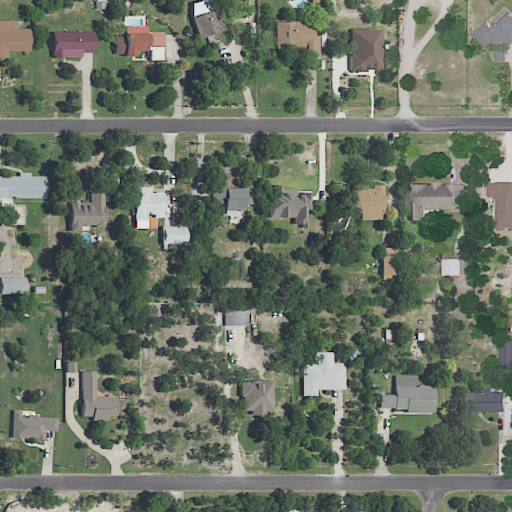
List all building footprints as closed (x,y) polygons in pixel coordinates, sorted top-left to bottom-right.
[(191,15),(199,38),(224,29),(216,6),(191,15)] [(511,14),(510,12),(494,29),(486,21),(473,35),(489,50),(497,42),(505,49),(511,41),(511,14)] [(29,51),(29,28),(13,28),(13,20),(0,20),(0,57),(7,58),(7,51),(29,51)] [(319,54),(319,35),(312,35),(313,21),(275,21),(275,48),(304,48),(304,54),(319,54)] [(163,31),(147,31),(147,25),(124,26),(124,36),(114,36),(114,55),(135,55),(135,51),(150,51),(150,59),(163,59),(163,31)] [(380,28),(349,29),(350,70),(381,70),(380,28)] [(93,51),(93,31),(51,31),(52,57),(81,57),(81,52),(93,51)] [(44,198),(44,175),(30,175),(30,172),(19,172),(19,175),(0,175),(0,205),(12,206),(11,198),(44,198)] [(511,182),(487,182),(487,197),(495,197),(495,230),(511,229),(511,182)] [(410,220),(440,220),(440,208),(463,208),(463,183),(430,183),(430,184),(410,184),(410,220)] [(354,219),(382,220),(383,185),(355,185),(354,219)] [(134,228),(147,228),(147,216),(164,217),(165,192),(152,192),(152,187),(135,186),(134,228)] [(222,214),(232,214),(232,210),(244,210),(244,204),(252,204),(252,187),(213,186),(212,204),(222,204),(222,214)] [(268,217),(293,217),(293,224),(306,224),(306,209),(310,209),(310,189),(268,189),(268,217)] [(70,230),(81,230),(81,226),(104,226),(105,192),(90,192),(89,203),(70,202),(70,230)] [(187,243),(186,226),(161,226),(162,244),(187,243)] [(397,247),(380,247),(381,275),(397,275),(397,247)] [(461,259),(443,259),(443,275),(461,275),(461,259)] [(25,277),(0,277),(0,293),(25,293),(25,277)] [(246,310),(224,310),(224,326),(247,326),(246,310)] [(511,340),(499,340),(498,365),(511,365),(511,340)] [(345,389),(345,363),(333,363),(332,351),(313,352),(313,363),(301,363),(302,396),(316,396),(316,389),(345,389)] [(96,396),(95,370),(80,370),(81,416),(90,416),(90,420),(108,420),(108,416),(116,416),(116,396),(96,396)] [(434,385),(416,385),(416,376),(394,375),(394,396),(379,396),(379,408),(405,408),(405,412),(433,413),(434,385)] [(273,380),(241,379),(241,412),(272,413),(273,380)] [(504,412),(505,392),(493,392),(494,385),(484,385),(483,393),(463,392),(463,411),(504,412)] [(11,438),(44,439),(45,431),(56,431),(57,417),(20,415),(20,410),(11,410),(11,438)]
